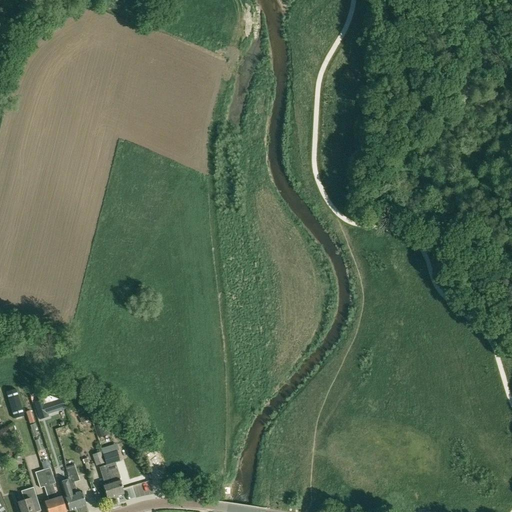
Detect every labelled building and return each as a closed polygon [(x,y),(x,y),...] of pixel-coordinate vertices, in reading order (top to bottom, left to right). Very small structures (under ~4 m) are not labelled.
[(0,400),(6,424),(12,422),(3,387),(0,387),(0,400)] [(14,388),(5,391),(13,418),(23,415),(14,388)] [(49,395),(33,400),(39,418),(48,415),(47,412),(54,410),(49,395)] [(104,424),(96,427),(99,438),(108,435),(104,424)] [(68,425),(55,429),(58,437),(71,433),(68,425)] [(120,461),(117,451),(120,451),(118,444),(101,449),(106,464),(107,471),(116,499),(118,498),(118,496),(124,494),(119,478),(116,479),(111,464),(120,461)] [(92,455),(96,466),(104,463),(100,452),(92,455)] [(105,465),(99,468),(103,482),(105,481),(106,483),(102,484),(107,499),(113,497),(113,500),(116,499),(107,471),(106,464),(105,465)] [(77,475),(74,465),(65,468),(68,478),(72,477),(77,475)] [(43,470),(49,487),(56,511),(66,511),(61,497),(57,499),(52,484),(55,483),(50,468),(43,470)] [(44,502),(47,511),(56,511),(49,487),(43,470),(35,473),(40,488),(44,487),(48,501),(44,502)] [(78,509),(69,484),(68,479),(60,482),(69,511),(78,509)] [(155,492),(151,480),(124,488),(128,500),(155,492)] [(74,482),(69,484),(78,509),(86,506),(81,491),(77,492),(74,483),(74,482)] [(37,502),(33,488),(21,492),(24,501),(18,503),(20,511),(33,511),(31,503),(37,502)]
